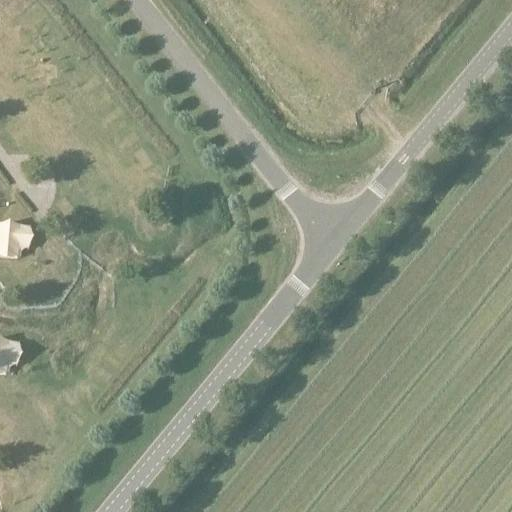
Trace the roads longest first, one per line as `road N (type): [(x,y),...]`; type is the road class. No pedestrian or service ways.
road 1 (tertiary): [(111,511),(317,261)]
road 2 (tertiary): [(345,227),(511,27)]
road 3 (unclassified): [(281,186),(135,0)]
